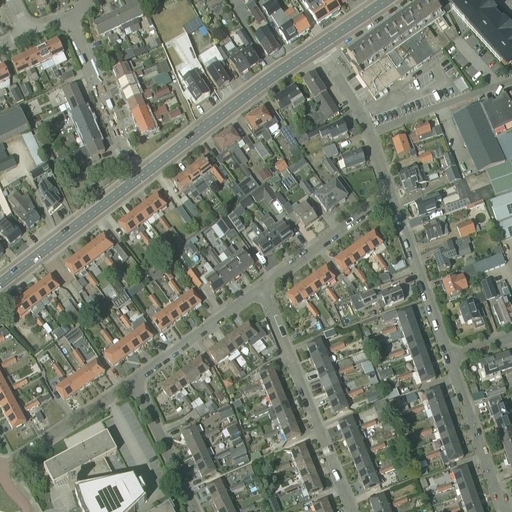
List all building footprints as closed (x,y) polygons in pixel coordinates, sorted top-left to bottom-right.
[(273,0),(263,7),(269,17),(271,16),(280,31),(279,32),(287,45),(290,43),(290,45),(296,41),(295,40),(298,38),(283,16),(284,15),(273,0)] [(316,0),(312,0),(305,5),(317,25),(328,18),(316,0)] [(316,0),(328,18),(331,16),(332,18),(338,14),(337,12),(339,11),(337,8),(346,2),(344,0),(316,0)] [(431,0),(424,0),(421,3),(434,23),(436,22),(444,33),(443,34),(450,45),(458,37),(453,27),(451,29),(442,17),(443,17),(431,0)] [(446,0),(454,8),(452,10),(462,22),(464,20),(507,67),(508,66),(511,63),(511,62),(511,37),(511,36),(509,34),(506,31),(504,29),(502,26),(500,24),(497,21),(495,18),(492,15),(490,13),(488,10),(486,8),(483,5),(481,3),(478,0),(474,0),(475,0),(475,1),(473,2),(473,1),(472,3),(471,4),(468,6),(463,0),(446,0)] [(253,3),(246,8),(258,25),(265,21),(253,3)] [(421,3),(412,9),(426,28),(434,23),(421,3)] [(137,4),(126,9),(132,22),(143,17),(137,4)] [(126,9),(115,14),(121,28),(132,22),(126,9)] [(412,9),(404,14),(431,53),(440,47),(442,51),(450,45),(443,34),(435,40),(426,28),(412,9)] [(284,15),(283,16),(298,38),(309,31),(300,18),(295,10),(292,12),(291,11),(284,15)] [(115,14),(104,19),(110,33),(121,28),(115,14)] [(404,14),(396,20),(422,56),(423,58),(431,53),(404,14)] [(198,18),(183,28),(188,35),(195,31),(203,26),(198,18)] [(104,19),(93,25),(99,38),(110,33),(104,19)] [(396,20),(388,26),(417,67),(425,62),(423,58),(422,56),(396,20)] [(138,23),(130,27),(136,40),(140,38),(137,31),(141,30),(138,23)] [(388,26),(380,32),(409,73),(417,67),(388,26)] [(243,31),(237,35),(246,48),(251,44),(243,31)] [(265,42),(260,46),(268,58),(279,51),(271,38),(270,39),(266,32),(261,35),(265,42)] [(380,32),(371,38),(401,79),(409,73),(380,32)] [(116,34),(108,37),(112,47),(116,45),(115,42),(119,40),(116,34)] [(187,36),(175,44),(189,66),(176,75),(187,93),(183,96),(186,101),(191,98),(195,105),(209,96),(201,83),(200,84),(197,79),(204,74),(202,70),(203,70),(197,61),(187,36)] [(371,38),(363,43),(393,85),(401,79),(371,38)] [(56,42),(45,47),(51,60),(52,59),(62,54),(56,42)] [(363,43),(355,49),(385,90),(393,85),(363,43)] [(45,47),(34,52),(40,65),(48,61),(54,74),(62,70),(58,63),(55,65),(52,59),(51,60),(45,47)] [(215,47),(198,58),(205,70),(209,76),(218,91),(229,83),(218,66),(223,62),(215,47)] [(223,47),(217,51),(224,62),(230,58),(232,62),(230,63),(239,76),(249,70),(236,51),(235,49),(227,54),(223,47)] [(236,51),(249,70),(259,64),(249,50),(245,53),(242,47),(236,51)] [(355,49),(347,55),(353,64),(350,65),(373,98),(385,90),(355,49)] [(34,52),(23,58),(34,82),(39,80),(33,68),(40,65),(34,52)] [(23,58),(12,63),(18,76),(26,72),(28,78),(29,77),(32,84),(34,82),(23,58)] [(131,76),(126,65),(112,70),(117,82),(131,76)] [(3,67),(0,68),(0,84),(9,80),(3,67)] [(72,72),(63,76),(65,82),(74,78),(72,72)] [(131,76),(117,82),(122,93),(136,87),(133,80),(142,77),(140,72),(134,74),(131,76)] [(164,75),(159,77),(164,86),(171,83),(166,74),(164,75)] [(338,113),(318,81),(314,75),(302,83),(320,111),(316,113),(322,123),(338,113)] [(468,79),(459,84),(465,95),(474,91),(468,79)] [(27,85),(20,89),(26,101),(33,97),(27,85)] [(66,85),(60,88),(62,92),(66,103),(80,97),(75,86),(68,89),(66,85)] [(136,87),(122,93),(127,104),(154,92),(153,90),(148,91),(139,94),(136,87)] [(284,94),(291,106),(294,110),(304,104),(294,88),(284,94)] [(18,91),(11,95),(16,106),(23,102),(18,91)] [(154,92),(127,104),(132,115),(145,109),(141,99),(144,97),(146,101),(152,99),(150,95),(154,93),(154,92)] [(284,94),(274,101),(281,113),(291,106),(284,94)] [(80,97),(66,103),(71,114),(85,108),(80,97)] [(500,99),(481,107),(495,138),(511,130),(511,108),(505,99),(502,101),(500,99)] [(479,106),(452,119),(477,174),(505,161),(479,106)] [(85,108),(71,114),(76,125),(90,119),(85,108)] [(263,108),(254,114),(265,132),(266,132),(269,137),(277,132),(278,129),(276,125),(277,124),(269,113),(267,114),(263,108)] [(19,109),(0,117),(0,145),(30,132),(19,109)] [(145,109),(132,115),(136,126),(150,120),(145,109)] [(322,123),(316,113),(311,117),(317,127),(322,123)] [(254,114),(245,120),(249,126),(246,127),(251,135),(254,140),(261,136),(266,144),(271,141),(269,137),(266,132),(265,132),(254,114)] [(154,119),(150,120),(136,126),(141,137),(155,132),(152,124),(161,120),(160,116),(154,118),(154,119)] [(90,119),(76,125),(81,136),(94,130),(90,119)] [(57,133),(66,129),(63,121),(54,125),(57,133)] [(342,123),(319,134),(322,141),(330,137),(332,141),(347,134),(342,123)] [(295,124),(286,129),(293,139),(301,134),(295,124)] [(416,134),(410,136),(413,144),(432,137),(433,139),(442,136),(439,127),(430,131),(427,124),(414,129),(416,134)] [(232,128),(223,135),(243,165),(247,162),(236,145),(243,140),(238,133),(236,134),(232,128)] [(286,128),(279,132),(291,150),(289,151),(295,161),(302,157),(296,147),(297,146),(293,139),(286,129),(286,128)] [(94,130),(81,136),(86,147),(99,141),(94,130)] [(315,130),(305,134),(308,140),(318,136),(315,130)] [(511,131),(495,138),(507,163),(511,160),(511,131)] [(30,132),(21,137),(23,141),(32,137),(30,132)] [(223,135),(213,141),(217,147),(215,149),(220,156),(221,156),(223,160),(230,155),(239,168),(243,165),(223,135)] [(32,137),(23,141),(25,146),(34,141),(32,137)] [(247,137),(243,140),(250,151),(254,148),(262,160),(263,160),(266,164),(269,162),(268,159),(271,157),(261,141),(253,147),(247,137)] [(409,137),(393,143),(398,157),(409,154),(410,157),(416,155),(412,145),(409,137)] [(34,141),(25,146),(27,150),(36,145),(34,141)] [(99,141),(86,147),(91,159),(91,158),(93,162),(99,160),(97,156),(104,153),(99,141)] [(36,145),(27,150),(29,154),(38,150),(36,145)] [(334,146),(322,151),(328,160),(338,155),(334,146)] [(440,149),(418,156),(421,165),(424,164),(424,166),(433,163),(432,160),(442,157),(440,149)] [(38,150),(29,154),(32,159),(41,154),(38,150)] [(360,152),(341,158),(346,171),(365,164),(360,152)] [(451,155),(450,155),(448,156),(447,153),(443,154),(448,168),(434,173),(435,175),(445,172),(456,167),(451,155)] [(41,154),(32,159),(34,163),(43,158),(41,154)] [(7,159),(7,160),(12,169),(16,167),(12,157),(7,159)] [(43,158),(34,163),(36,167),(45,163),(43,158)] [(68,160),(70,170),(79,169),(78,159),(68,160)] [(203,160),(202,160),(201,159),(196,163),(197,164),(193,168),(202,179),(208,188),(218,181),(220,185),(225,181),(214,166),(212,168),(213,170),(211,171),(203,160)] [(283,159),(274,165),(278,172),(287,166),(283,159)] [(7,160),(2,162),(7,171),(12,169),(7,160)] [(511,160),(507,163),(485,171),(495,196),(511,188),(511,160)] [(328,161),(323,165),(331,177),(337,173),(328,161)] [(46,164),(30,174),(34,181),(50,171),(46,164)] [(293,166),(288,170),(291,175),(296,171),(293,166)] [(246,167),(237,169),(240,180),(248,178),(246,167)] [(461,181),(456,167),(445,172),(450,185),(461,181)] [(193,168),(183,175),(199,196),(204,192),(197,183),(202,179),(193,168)] [(266,168),(257,174),(263,183),(272,177),(266,168)] [(421,168),(399,176),(402,186),(425,178),(421,168)] [(289,175),(286,170),(281,174),(284,179),(289,175)] [(495,196),(485,171),(464,180),(474,204),(495,196)] [(183,175),(173,183),(184,198),(190,193),(194,199),(199,196),(183,175)] [(428,177),(425,178),(402,186),(406,196),(420,192),(418,186),(430,182),(428,177)] [(251,178),(237,188),(246,199),(259,189),(251,178)] [(47,181),(39,188),(43,198),(53,209),(60,203),(54,197),(58,194),(47,181)] [(336,182),(325,190),(337,206),(339,204),(345,202),(344,200),(347,198),(336,182)] [(246,199),(237,188),(233,183),(227,187),(240,204),(246,199)] [(305,183),(299,187),(308,199),(313,195),(305,183)] [(271,193),(265,185),(259,189),(258,190),(263,198),(268,204),(275,198),(274,196),(271,193)] [(325,190),(315,197),(326,213),(329,211),(331,212),(334,208),(337,206),(325,190)] [(511,193),(488,203),(496,225),(511,218),(511,193)] [(26,195),(26,196),(22,199),(17,194),(12,198),(19,206),(20,205),(29,216),(27,217),(35,225),(40,221),(35,216),(37,215),(35,212),(36,212),(26,195)] [(157,195),(147,203),(160,219),(164,216),(160,212),(166,207),(157,195)] [(438,196),(415,205),(417,211),(416,212),(417,216),(419,216),(420,217),(437,211),(434,205),(441,202),(438,196)] [(19,206),(12,198),(8,201),(15,209),(12,211),(22,222),(29,230),(35,225),(27,217),(29,216),(20,205),(19,206)] [(186,198),(181,201),(194,218),(199,214),(189,200),(188,201),(186,198)] [(468,198),(443,208),(446,216),(471,206),(468,198)] [(288,204),(282,208),(288,217),(293,214),(296,217),(304,229),(316,220),(312,215),(317,211),(310,202),(295,213),(288,204)] [(147,203),(138,210),(147,222),(152,218),(156,222),(160,219),(147,203)] [(181,206),(176,210),(188,227),(193,224),(181,206)] [(246,208),(238,214),(243,220),(251,214),(246,208)] [(138,210),(127,218),(140,234),(144,231),(141,227),(147,222),(138,210)] [(233,214),(227,218),(239,234),(245,230),(233,214)] [(430,228),(424,230),(428,242),(448,235),(445,229),(446,229),(443,221),(446,220),(445,217),(435,221),(428,223),(430,228)] [(127,218),(118,225),(127,237),(132,233),(135,238),(140,234),(127,218)] [(162,218),(158,221),(167,232),(169,231),(180,245),(183,243),(172,228),(170,229),(162,218)] [(511,218),(496,225),(503,241),(511,237),(511,218)] [(6,219),(0,224),(0,234),(3,238),(11,246),(21,237),(6,219)] [(226,219),(217,225),(225,237),(234,230),(226,219)] [(271,219),(266,222),(271,228),(275,225),(271,219)] [(267,231),(262,235),(273,251),(283,244),(275,233),(271,228),(266,222),(263,225),(267,231)] [(471,222),(457,227),(461,239),(475,234),(471,222)] [(285,226),(275,233),(283,244),(293,237),(285,226)] [(258,239),(252,244),(263,259),(273,251),(262,235),(257,229),(253,232),(258,239)] [(143,232),(139,236),(146,244),(150,241),(143,232)] [(374,233),(364,240),(373,252),(376,257),(385,250),(382,246),(383,245),(374,233)] [(104,236),(94,243),(103,255),(107,260),(112,256),(108,251),(113,248),(104,236)] [(468,238),(442,247),(444,252),(443,253),(446,262),(449,261),(462,257),(470,254),(467,245),(470,244),(468,238)] [(364,240),(354,247),(363,259),(373,252),(364,240)] [(94,243),(84,251),(93,263),(103,255),(94,243)] [(120,245),(114,250),(124,263),(131,258),(120,245)] [(156,251),(162,259),(169,254),(163,246),(156,251)] [(227,250),(227,251),(243,273),(254,266),(242,249),(236,253),(231,247),(227,250)] [(354,247),(344,254),(353,267),(363,259),(354,247)] [(496,256),(503,254),(500,247),(494,250),(496,256)] [(84,251),(74,258),(83,270),(93,263),(84,251)] [(223,254),(218,258),(234,280),(243,273),(227,251),(223,254)] [(443,253),(433,256),(439,273),(452,269),(449,261),(446,262),(443,253)] [(214,254),(211,256),(218,267),(217,267),(217,268),(212,271),(224,287),(234,280),(218,258),(217,258),(214,254)] [(344,254),(334,262),(343,274),(353,267),(344,254)] [(496,256),(473,266),(477,276),(507,264),(503,255),(503,254),(496,256)] [(379,255),(374,258),(383,270),(387,267),(379,255)] [(74,258),(64,266),(73,278),(79,274),(82,278),(86,274),(83,271),(83,270),(74,258)] [(109,258),(105,261),(113,273),(116,271),(122,280),(126,277),(119,268),(117,270),(109,258)] [(205,261),(201,264),(212,279),(206,283),(214,295),(224,287),(212,271),(205,261)] [(408,263),(392,267),(394,275),(410,270),(408,263)] [(472,265),(462,270),(466,281),(477,277),(472,265)] [(157,266),(154,269),(160,277),(164,275),(157,266)] [(326,267),(316,275),(325,287),(335,280),(326,267)] [(142,274),(138,268),(134,272),(138,277),(142,274)] [(193,269),(187,274),(198,289),(204,284),(193,269)] [(358,269),(354,272),(363,284),(367,281),(358,269)] [(89,273),(85,276),(94,288),(98,285),(89,273)] [(169,273),(165,276),(169,282),(173,279),(169,273)] [(316,275),(306,282),(315,294),(325,287),(316,275)] [(383,275),(376,278),(380,284),(390,281),(388,276),(383,275)] [(50,277),(40,284),(50,296),(59,289),(50,277)] [(347,278),(338,284),(342,291),(351,285),(347,278)] [(454,279),(443,283),(448,297),(450,300),(456,298),(460,297),(459,292),(466,289),(462,278),(455,280),(454,279)] [(75,280),(70,283),(79,295),(83,292),(81,290),(82,289),(75,280)] [(172,281),(168,284),(176,296),(180,293),(172,281)] [(306,282),(296,289),(305,302),(315,294),(306,282)] [(40,284),(31,291),(40,303),(50,296),(40,284)] [(487,302),(497,298),(492,287),(483,290),(487,302)] [(134,288),(127,292),(131,298),(138,293),(134,288)] [(296,289),(286,296),(299,313),(306,308),(305,306),(307,304),(305,302),(296,289)] [(330,289),(326,292),(334,304),(338,301),(330,289)] [(372,291),(360,296),(364,307),(377,302),(380,309),(385,307),(385,308),(403,301),(402,299),(403,298),(402,295),(400,294),(398,289),(386,293),(386,292),(374,296),(372,291)] [(31,291),(21,299),(30,311),(40,303),(31,291)] [(192,292),(182,299),(191,311),(201,304),(192,292)] [(153,295),(148,298),(157,310),(161,307),(153,295)] [(93,305),(97,302),(93,296),(89,300),(93,305)] [(469,305),(459,309),(465,326),(484,319),(476,296),(467,299),(469,305)] [(126,307),(133,303),(128,297),(122,301),(126,307)] [(21,299),(11,306),(20,318),(30,311),(21,299)] [(54,299),(50,302),(59,314),(63,311),(54,299)] [(182,299),(172,306),(181,319),(191,311),(182,299)] [(511,313),(507,299),(496,303),(500,315),(498,316),(501,322),(503,321),(506,329),(511,326),(511,313)] [(310,303),(306,306),(314,318),(318,315),(310,303)] [(172,306),(163,313),(172,325),(181,319),(172,306)] [(350,317),(357,314),(354,306),(347,309),(350,317)] [(69,315),(73,320),(79,316),(75,311),(69,315)] [(395,312),(382,317),(384,324),(397,319),(400,328),(414,323),(410,311),(396,316),(395,312)] [(163,313),(152,321),(161,333),(172,325),(163,313)] [(35,314),(31,317),(35,322),(37,320),(38,322),(40,321),(35,314)] [(124,316),(120,319),(128,330),(132,327),(124,316)] [(37,320),(35,322),(40,328),(44,326),(40,321),(38,322),(37,320)] [(319,320),(313,324),(317,331),(323,326),(319,320)] [(414,323),(400,328),(404,339),(418,334),(414,323)] [(239,331),(248,343),(251,348),(252,347),(267,337),(258,324),(252,328),(249,324),(239,331)] [(144,327),(134,334),(143,346),(153,339),(144,327)] [(104,330),(100,333),(108,345),(113,342),(104,330)] [(130,337),(124,341),(133,354),(143,346),(134,334),(131,330),(127,333),(130,337)] [(334,330),(323,334),(326,341),(337,336),(334,330)] [(239,331),(229,338),(238,351),(248,343),(239,331)] [(418,334),(404,339),(408,350),(422,345),(418,334)] [(85,335),(80,338),(86,345),(90,341),(85,335)] [(229,338),(219,346),(231,362),(236,358),(233,354),(238,351),(229,338)] [(124,341),(114,348),(123,361),(133,354),(124,341)] [(355,349),(367,347),(366,341),(354,343),(355,349)] [(321,342),(307,347),(311,359),(325,353),(321,342)] [(422,345),(408,350),(412,362),(427,357),(422,345)] [(219,346),(209,353),(218,365),(223,361),(225,365),(231,362),(219,346)] [(114,348),(104,356),(113,368),(123,361),(114,348)] [(76,350),(72,353),(80,365),(84,362),(76,350)] [(254,353),(252,355),(257,362),(259,360),(261,359),(257,354),(255,355),(254,353)] [(325,353),(311,359),(316,370),(330,365),(325,353)] [(511,367),(508,354),(494,359),(500,376),(511,372),(511,367)] [(427,357),(412,362),(417,373),(431,368),(427,357)] [(13,358),(0,364),(3,370),(16,362),(13,358)] [(201,359),(191,366),(200,378),(209,371),(201,359)] [(483,370),(478,372),(481,383),(494,379),(495,382),(501,380),(500,376),(494,359),(481,363),(483,370)] [(233,361),(229,364),(237,376),(241,373),(233,361)] [(97,362),(86,369),(95,381),(105,374),(97,362)] [(56,364),(52,367),(60,379),(64,376),(56,364)] [(330,365),(316,370),(320,382),(334,376),(330,365)] [(191,366),(181,373),(190,386),(200,378),(191,366)] [(398,377),(404,375),(402,368),(396,370),(398,377)] [(431,368),(417,373),(421,385),(435,380),(431,368)] [(86,369),(76,376),(85,388),(95,381),(86,369)] [(273,369),(259,374),(262,382),(260,382),(261,386),(277,380),(273,369)] [(339,374),(334,376),(320,382),(325,393),(339,387),(336,380),(341,378),(341,376),(348,373),(347,371),(345,372),(345,370),(339,372),(339,374)] [(385,372),(378,374),(381,381),(387,379),(385,372)] [(181,373),(171,381),(180,393),(183,397),(187,394),(184,390),(190,386),(181,373)] [(22,381),(12,386),(14,391),(28,384),(26,381),(34,377),(32,374),(21,379),(22,381)] [(76,376),(66,383),(75,395),(85,388),(76,376)] [(61,386),(56,390),(64,402),(75,395),(66,383),(65,383),(62,378),(57,382),(61,386)] [(3,380),(0,381),(0,395),(9,391),(3,380)] [(262,387),(259,388),(260,393),(266,391),(268,397),(282,391),(277,380),(261,386),(262,387)] [(171,381),(161,388),(170,400),(180,393),(171,381)] [(204,382),(200,385),(209,396),(213,393),(204,382)] [(372,394),(366,397),(369,404),(384,399),(381,391),(380,391),(377,385),(369,388),(372,394)] [(339,387),(325,393),(329,404),(343,398),(349,396),(349,398),(357,395),(356,393),(354,394),(353,392),(348,394),(347,392),(342,394),(339,387)] [(504,387),(486,393),(488,398),(506,392),(504,387)] [(438,389),(424,394),(428,406),(442,401),(438,389)] [(386,394),(388,401),(399,397),(396,390),(386,394)] [(9,391),(0,395),(0,407),(1,409),(14,402),(9,391)] [(282,391),(268,397),(273,408),(286,403),(282,391)] [(225,398),(220,393),(215,396),(219,402),(225,398)] [(500,397),(487,401),(491,410),(490,410),(491,412),(489,412),(491,418),(493,417),(495,423),(507,418),(500,397)] [(343,398),(329,404),(334,416),(348,410),(343,398)] [(37,401),(23,408),(25,412),(39,405),(37,401)] [(235,409),(241,407),(239,401),(232,404),(235,409)] [(442,401),(428,406),(432,418),(446,413),(442,401)] [(14,402),(1,409),(7,420),(20,413),(14,402)] [(386,402),(374,407),(379,421),(391,417),(386,402)] [(286,403),(273,408),(277,420),(291,414),(286,403)] [(203,404),(195,410),(200,418),(209,412),(203,404)] [(217,410),(214,405),(207,410),(209,412),(210,415),(217,410)] [(230,406),(218,412),(222,422),(234,416),(230,406)] [(423,406),(409,410),(410,413),(411,415),(424,410),(423,406)] [(410,413),(409,410),(408,407),(396,411),(398,417),(410,413)] [(20,413),(7,420),(12,431),(26,423),(20,413)] [(446,413),(432,418),(437,429),(451,424),(446,413)] [(291,414),(277,420),(282,431),(296,425),(291,414)] [(507,418),(495,423),(497,429),(495,430),(497,436),(511,431),(507,418)] [(352,419),(338,425),(343,436),(362,429),(361,426),(360,423),(354,425),(352,419)] [(407,426),(405,420),(398,422),(401,428),(407,426)] [(390,422),(382,425),(384,433),(393,429),(390,422)] [(451,424),(437,429),(441,441),(455,436),(451,424)] [(296,425),(282,431),(287,442),(300,437),(296,425)] [(232,437),(239,434),(235,426),(228,429),(232,437)] [(195,428),(181,434),(186,445),(200,439),(195,428)] [(362,429),(343,436),(347,447),(361,442),(359,436),(364,434),(363,431),(362,429)] [(276,431),(262,436),(264,441),(278,436),(276,431)] [(511,431),(497,436),(499,442),(501,441),(503,447),(511,444),(511,431)] [(107,434),(44,467),(54,486),(66,479),(70,486),(68,487),(69,491),(74,490),(75,493),(74,494),(75,495),(75,494),(78,504),(78,505),(81,511),(78,511),(135,511),(146,501),(143,494),(143,493),(146,492),(141,483),(138,484),(134,478),(116,481),(113,476),(112,476),(108,468),(109,468),(104,459),(117,452),(107,434)] [(230,440),(233,447),(241,443),(238,436),(230,440)] [(455,436),(441,441),(445,452),(459,447),(455,436)] [(200,439),(186,445),(192,456),(205,450),(200,439)] [(361,442),(347,447),(352,459),(366,453),(361,442)] [(511,444),(503,447),(506,454),(504,455),(506,460),(511,458),(511,444)] [(304,446),(290,451),(295,463),(309,458),(304,446)] [(459,447),(445,452),(449,464),(463,459),(459,447)] [(205,450),(192,456),(197,468),(210,461),(205,450)] [(215,457),(216,459),(217,461),(230,455),(228,451),(215,457)] [(366,453),(352,459),(356,470),(370,464),(366,453)] [(246,455),(233,461),(236,467),(248,461),(246,455)] [(309,458),(295,463),(300,474),(314,469),(309,458)] [(216,473),(220,468),(217,461),(216,459),(210,461),(197,468),(202,479),(216,473)] [(419,463),(412,465),(415,474),(417,478),(417,479),(427,475),(426,470),(422,471),(419,463)] [(370,464),(356,470),(361,481),(375,475),(370,464)] [(466,468),(452,473),(456,485),(470,480),(466,468)] [(302,480),(296,482),(298,487),(304,485),(304,486),(318,480),(314,469),(300,474),(302,480)] [(375,475),(361,481),(366,493),(379,487),(375,475)] [(318,480),(304,486),(309,497),(323,491),(318,480)] [(470,480),(456,485),(460,496),(474,491),(470,480)] [(220,482),(206,488),(211,499),(225,493),(225,492),(220,482)] [(255,488),(257,494),(267,490),(265,484),(255,488)] [(225,493),(211,499),(217,510),(230,504),(230,503),(236,500),(233,494),(232,495),(230,490),(225,492),(225,493)] [(458,507),(452,510),(452,511),(460,511),(459,510),(464,508),(479,503),(474,491),(460,496),(463,503),(457,505),(458,507)] [(383,496),(369,502),(373,511),(377,511),(388,508),(383,496)] [(315,511),(330,511),(331,511),(327,501),(313,506),(315,511)] [(173,511),(169,503),(152,511),(173,511)] [(481,511),(479,503),(464,508),(465,511),(481,511)]
